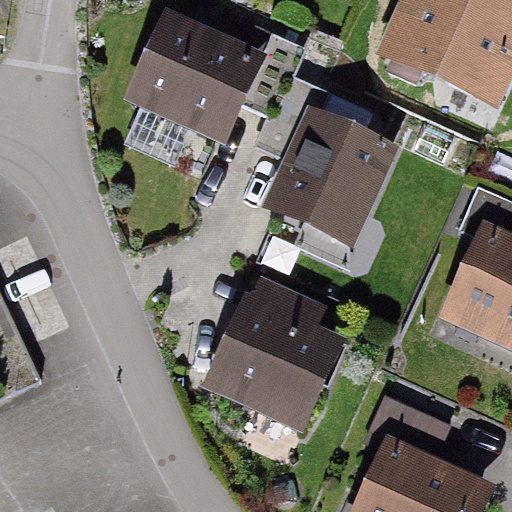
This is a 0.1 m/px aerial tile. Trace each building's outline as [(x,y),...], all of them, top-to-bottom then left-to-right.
[(511,61),(511,23),(457,0),(420,0),(393,62),(493,105),(511,61)] [(511,0),(457,0),(511,23),(511,0)] [(258,57),(157,15),(120,105),(221,146),(258,57)] [(395,146),(305,107),(261,210),(350,248),(395,146)] [(461,231),(493,245),(511,254),(511,218),(475,202),(461,231)] [(511,254),(493,245),(458,315),(511,340),(511,254)] [(327,306),(248,277),(206,389),(305,425),(338,336),(318,329),(327,306)] [(386,399),(366,447),(393,459),(427,473),(448,425),(386,399)] [(427,473),(393,459),(369,511),(472,511),(479,496),(427,473)]
